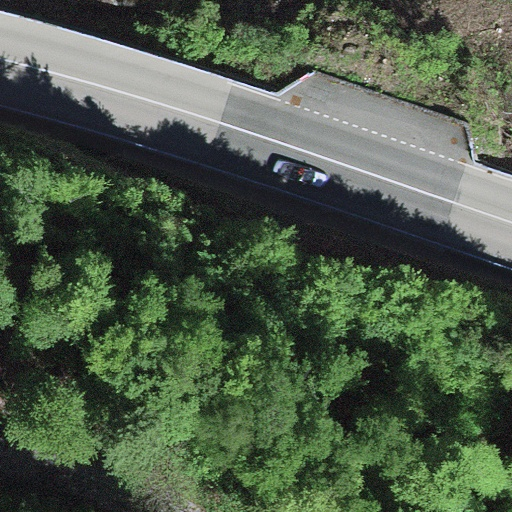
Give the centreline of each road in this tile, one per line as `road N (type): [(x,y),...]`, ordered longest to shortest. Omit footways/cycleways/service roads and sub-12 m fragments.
road 1 (primary): [(511,223),(185,111),(0,60)]
road 2 (residential): [(121,511),(0,485)]
